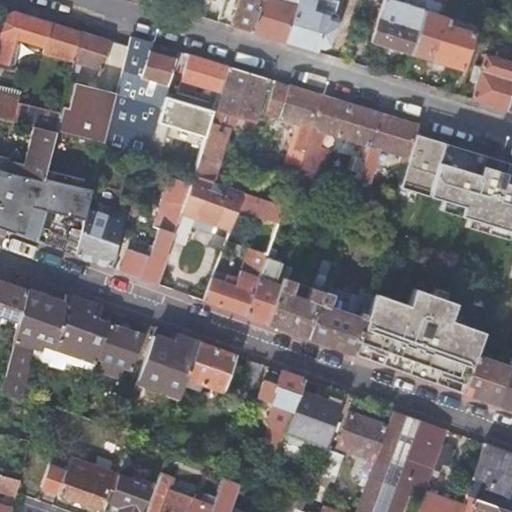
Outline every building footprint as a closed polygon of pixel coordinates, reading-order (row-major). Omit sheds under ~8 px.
[(239,0),(231,27),(252,33),(262,0),(239,0)] [(285,43),(298,0),(262,0),(252,33),(285,43)] [(298,0),(285,43),(317,53),(321,40),(331,43),(339,19),(334,13),(337,2),(329,0),(298,0)] [(383,0),(371,42),(410,54),(410,55),(422,19),(425,5),(420,4),(418,9),(389,0),(383,0)] [(444,6),(446,0),(426,0),(425,5),(422,19),(410,55),(459,70),(472,32),(451,26),(453,20),(438,16),(441,5),(444,6)] [(72,61),(80,32),(13,12),(0,18),(0,62),(8,65),(15,40),(21,41),(44,48),(43,52),(72,61)] [(110,42),(80,32),(72,61),(70,71),(80,73),(82,66),(102,71),(110,42)] [(130,38),(128,47),(115,94),(115,96),(145,105),(135,137),(150,142),(163,101),(167,88),(178,52),(130,38)] [(15,67),(21,41),(15,40),(8,65),(15,67)] [(511,95),(511,63),(481,54),(477,67),(481,68),(479,76),(477,83),(471,100),(507,111),(511,95)] [(225,67),(189,55),(181,82),(203,89),(194,117),(209,121),(225,67)] [(192,177),(195,178),(211,183),(228,130),(234,126),(231,120),(232,115),(237,116),(255,122),(268,80),(225,67),(209,121),(192,177)] [(321,96),(274,82),(264,115),(300,126),(293,148),(295,149),(290,167),(299,170),(321,96)] [(115,94),(67,83),(58,118),(55,133),(103,144),(113,104),(115,96),(115,94)] [(20,90),(0,85),(0,96),(17,101),(20,90)] [(181,93),(167,88),(163,101),(177,106),(181,93)] [(17,101),(0,96),(0,119),(32,127),(55,133),(58,118),(16,107),(17,101)] [(379,113),(321,96),(299,170),(293,189),(312,194),(325,150),(318,148),(323,134),(361,146),(358,158),(365,161),(379,113)] [(113,104),(103,144),(102,148),(119,154),(131,109),(124,107),(125,102),(120,101),(118,105),(113,104)] [(417,125),(379,113),(365,161),(361,174),(372,177),(379,150),(407,159),(414,134),(417,125)] [(42,181),(55,133),(32,127),(22,165),(20,176),(42,181)] [(103,144),(55,133),(42,181),(20,176),(14,200),(0,196),(0,173),(1,171),(0,170),(0,228),(49,246),(64,187),(91,193),(92,187),(96,172),(102,148),(103,144)] [(499,160),(414,134),(407,159),(403,172),(400,180),(398,189),(441,202),(461,208),(458,215),(481,222),(499,160)] [(150,142),(135,137),(128,157),(144,161),(150,142)] [(325,150),(312,194),(317,196),(330,151),(325,150)] [(361,174),(365,161),(358,158),(356,158),(352,172),(361,174)] [(507,162),(499,160),(481,222),(480,224),(485,225),(488,226),(507,232),(511,233),(511,170),(505,168),(507,162)] [(4,172),(20,176),(22,165),(7,162),(4,172)] [(400,180),(403,172),(397,170),(394,178),(400,180)] [(108,175),(96,172),(92,187),(104,190),(108,175)] [(219,177),(216,185),(241,193),(244,184),(219,177)] [(195,178),(182,213),(229,230),(236,210),(242,193),(241,193),(216,185),(211,183),(195,178)] [(242,193),(236,210),(277,224),(283,207),(242,193)] [(461,208),(441,202),(439,209),(458,215),(461,208)] [(75,256),(87,210),(73,206),(62,250),(75,256)] [(458,215),(439,209),(439,211),(457,217),(458,215)] [(121,222),(87,210),(75,256),(109,267),(121,222)] [(481,222),(458,215),(457,217),(466,220),(480,224),(481,222)] [(480,224),(466,220),(464,227),(478,232),(480,224)] [(507,232),(488,226),(486,234),(505,240),(507,232)] [(127,250),(119,271),(156,284),(175,234),(160,229),(149,257),(127,250)] [(211,279),(203,301),(244,315),(258,278),(266,255),(249,250),(241,272),(240,272),(238,279),(226,275),(223,282),(211,279)] [(258,278),(244,315),(265,323),(280,286),(274,284),(281,265),(273,262),(266,281),(258,278)] [(214,270),(211,279),(223,282),(226,275),(214,270)] [(172,271),(172,293),(205,294),(206,271),(172,271)] [(280,286),(265,323),(305,337),(327,276),(318,273),(313,288),(310,287),(305,299),(301,300),(299,297),(295,296),(291,297),(289,294),(294,282),(287,279),(287,281),(283,279),(280,286)] [(337,279),(327,276),(305,337),(352,354),(369,307),(359,304),(354,317),(327,306),(337,279)] [(0,281),(0,306),(5,308),(3,313),(10,315),(11,310),(20,313),(26,290),(0,281)] [(0,391),(0,392),(17,397),(28,357),(31,346),(40,348),(41,343),(53,346),(63,304),(26,290),(20,313),(16,328),(12,344),(5,374),(0,391)] [(373,295),(369,307),(352,354),(397,370),(400,363),(402,364),(426,295),(412,290),(406,307),(373,295)] [(433,290),(430,296),(442,300),(444,293),(433,290)] [(66,294),(63,304),(53,346),(95,361),(96,359),(108,323),(94,318),(99,306),(66,294)] [(430,296),(426,295),(402,364),(404,364),(406,358),(416,362),(415,368),(418,370),(416,377),(433,383),(436,375),(464,384),(469,370),(479,341),(482,332),(448,321),(454,304),(442,300),(430,296)] [(0,341),(12,344),(16,328),(0,322),(0,341)] [(143,335),(108,323),(96,359),(102,361),(99,371),(119,378),(123,368),(130,371),(143,335)] [(152,336),(136,380),(179,396),(184,379),(198,341),(178,334),(174,344),(152,336)] [(235,354),(198,341),(184,379),(221,391),(226,377),(229,369),(235,354)] [(507,365),(511,353),(504,351),(500,363),(493,361),(498,348),(479,341),(469,370),(464,384),(461,393),(493,404),(507,365)] [(49,363),(53,346),(41,343),(40,348),(31,346),(28,357),(49,363)] [(49,363),(90,374),(95,361),(53,346),(49,363)] [(404,364),(402,364),(399,371),(416,377),(418,370),(415,368),(416,362),(406,358),(404,364)] [(241,385),(253,390),(263,364),(249,360),(241,385)] [(511,366),(507,365),(493,404),(511,411),(511,366)] [(293,409),(298,394),(303,379),(281,371),(276,383),(271,386),(262,383),(257,397),(293,409)] [(433,383),(461,393),(464,384),(436,375),(433,383)] [(293,409),(290,418),(286,428),(326,443),(339,408),(298,394),(293,409)] [(418,511),(426,491),(434,469),(442,445),(447,430),(391,410),(386,425),(363,487),(354,511),(418,511)] [(363,487),(386,425),(348,411),(336,446),(364,457),(358,476),(360,476),(356,485),(363,487)] [(261,451),(276,456),(282,441),(286,428),(290,418),(280,415),(276,425),(271,423),(261,451)] [(282,441),(322,455),(325,445),(326,443),(286,428),(282,441)] [(189,437),(169,430),(165,444),(185,451),(189,437)] [(511,453),(485,444),(473,479),(487,484),(485,490),(507,498),(511,483),(511,453)] [(322,455),(306,498),(316,501),(326,473),(335,476),(343,455),(329,451),(330,447),(325,445),(322,455)] [(442,445),(434,469),(440,471),(443,464),(448,465),(454,450),(442,445)] [(112,490),(117,475),(70,458),(67,467),(50,461),(41,487),(58,493),(99,508),(106,488),(112,490)] [(112,490),(108,502),(120,506),(117,511),(139,511),(150,482),(130,476),(130,478),(125,477),(130,462),(123,459),(117,475),(112,490)] [(0,475),(0,491),(15,495),(16,493),(19,480),(0,476),(0,475)] [(473,479),(467,496),(476,500),(503,509),(507,498),(485,490),(487,484),(473,479)] [(106,488),(99,508),(105,510),(108,502),(112,490),(106,488)] [(293,511),(300,495),(285,490),(277,511),(293,511)] [(461,511),(464,505),(426,491),(418,511),(461,511)] [(153,495),(146,511),(211,511),(212,508),(211,508),(214,498),(201,494),(198,503),(168,492),(165,499),(153,495)] [(511,511),(503,509),(476,500),(471,511),(511,511)]
